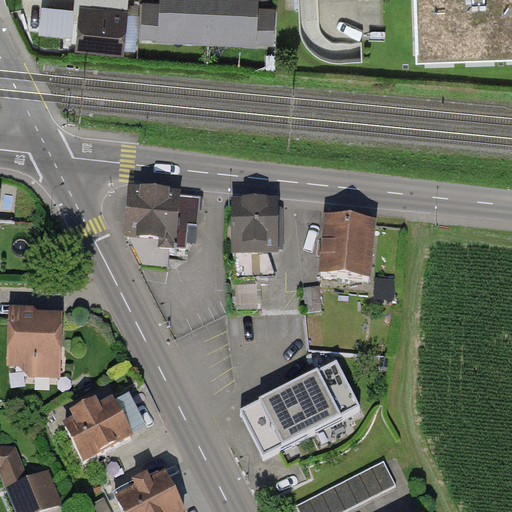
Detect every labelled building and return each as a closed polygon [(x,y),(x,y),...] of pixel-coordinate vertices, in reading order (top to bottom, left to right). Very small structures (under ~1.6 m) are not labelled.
[(143,0),(142,36),(275,41),(277,5),(261,4),(260,0),(143,0)] [(511,0),(414,0),(416,49),(511,45),(511,0)] [(126,45),(130,7),(84,2),(81,40),(126,45)] [(200,203),(132,197),(128,240),(161,243),(160,252),(172,253),(173,250),(186,252),(188,228),(198,229),(200,203)] [(277,252),(275,207),(235,208),(237,282),(269,281),(268,252),(277,252)] [(369,283),(374,228),(327,223),(322,278),(369,283)] [(319,288),(305,290),(308,314),(323,312),(319,288)] [(60,374),(60,323),(7,322),(6,373),(60,374)] [(362,414),(339,368),(239,417),(262,463),(362,414)] [(124,449),(100,403),(52,428),(76,474),(124,449)] [(0,472),(18,511),(48,511),(61,508),(47,476),(29,482),(16,452),(0,457),(0,472)] [(353,511),(395,491),(383,467),(296,511),(295,511),(353,511)] [(183,511),(168,482),(116,507),(118,511),(183,511)]
